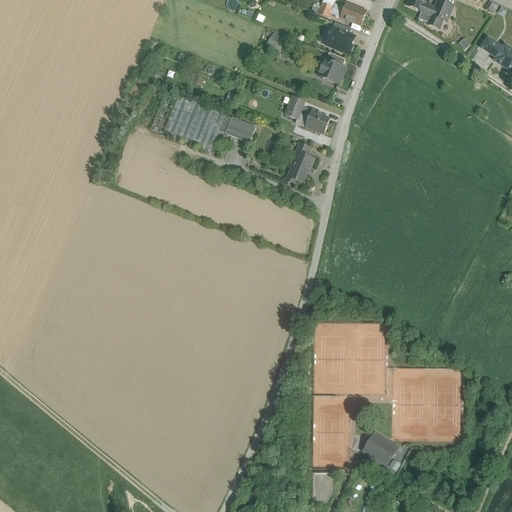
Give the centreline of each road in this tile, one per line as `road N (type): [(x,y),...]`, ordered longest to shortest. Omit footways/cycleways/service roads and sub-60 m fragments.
road 1 (track): [(505,195),(446,309),(423,322),(350,286),(333,259),(334,237),(360,127),(387,84),(412,63),(453,63),(501,100),(511,134)]
road 2 (unclassified): [(224,511),(282,376),(324,218)]
road 3 (residential): [(324,218),(357,93),(393,0)]
